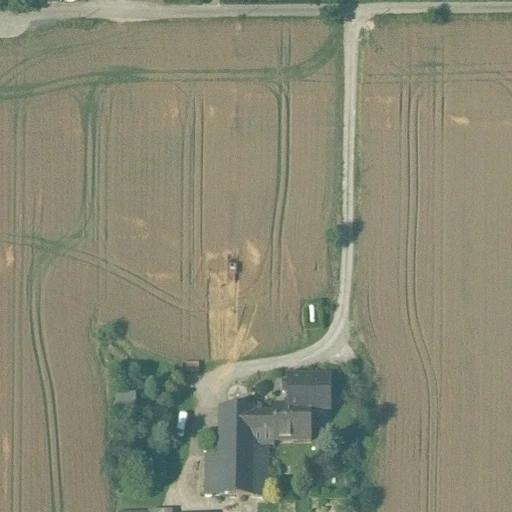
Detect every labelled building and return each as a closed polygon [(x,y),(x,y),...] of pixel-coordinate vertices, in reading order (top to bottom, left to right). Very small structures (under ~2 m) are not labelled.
[(289,379),(288,410),(310,410),(310,416),(330,416),(329,379),(289,379)] [(310,416),(310,410),(288,410),(273,410),(273,418),(254,418),(253,436),(273,436),(273,444),(310,445),(310,416)] [(219,411),(219,458),(218,480),(218,500),(252,501),(252,489),(253,452),(253,445),(253,436),(254,418),(254,412),(219,411)] [(273,436),(253,436),(253,445),(273,444),(273,436)] [(253,452),(252,489),(266,490),(268,452),(253,452)] [(205,458),(205,481),(218,480),(219,458),(205,458)] [(218,500),(218,480),(205,481),(204,500),(218,500)] [(266,501),(266,490),(252,489),(252,501),(266,501)]
